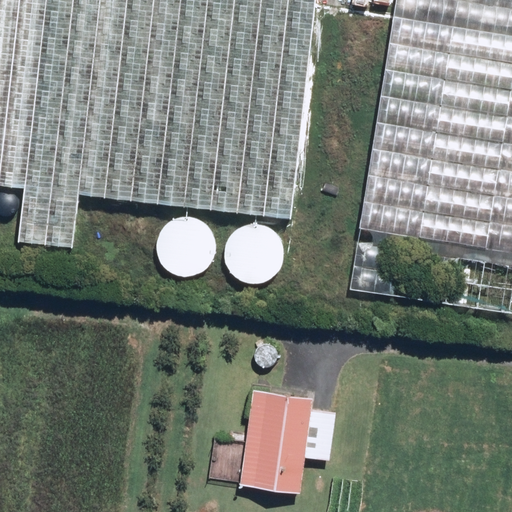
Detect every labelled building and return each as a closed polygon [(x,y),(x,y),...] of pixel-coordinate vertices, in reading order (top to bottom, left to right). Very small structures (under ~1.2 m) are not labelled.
[(81,187),(293,210),(316,0),(0,0),(0,178),(26,181),(19,239),(75,245),(81,187)] [(511,0),(396,0),(356,282),(511,304),(511,0)] [(184,213),(179,214),(174,216),(169,219),(165,223),(161,227),(159,232),(157,237),(156,243),(156,249),(157,254),(160,260),(163,264),(166,269),(171,272),(176,275),(181,277),(187,278),(193,277),(198,276),(203,274),(208,271),(213,267),(216,263),(219,258),(221,252),(221,247),(221,241),(220,236),(218,230),(215,225),(211,221),(207,218),(202,215),(196,213),(191,212),(185,213),(184,213)] [(245,221),(240,224),(235,227),(231,231),(228,236),(226,242),(225,247),(225,253),(225,258),(227,264),(230,269),(233,273),(237,277),(242,280),(248,283),(253,284),(259,284),(264,283),(270,282),(275,279),(279,275),(283,271),(286,267),(288,261),(290,256),(290,250),(289,244),(288,239),(285,234),(282,229),(277,226),(273,222),(267,220),(262,219),(256,219),(251,219),(245,221)] [(216,445),(211,477),(304,490),(309,455),(332,458),(338,412),(315,409),(316,397),(257,389),(248,449),(216,445)]
